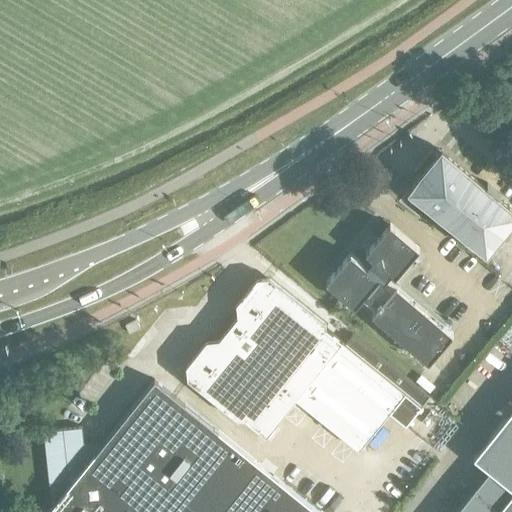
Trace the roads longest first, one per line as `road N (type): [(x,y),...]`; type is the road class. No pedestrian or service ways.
road 1 (primary): [(222,206),(511,6)]
road 2 (primary): [(0,329),(129,279),(184,244),(222,206)]
road 3 (primary): [(222,206),(0,288)]
